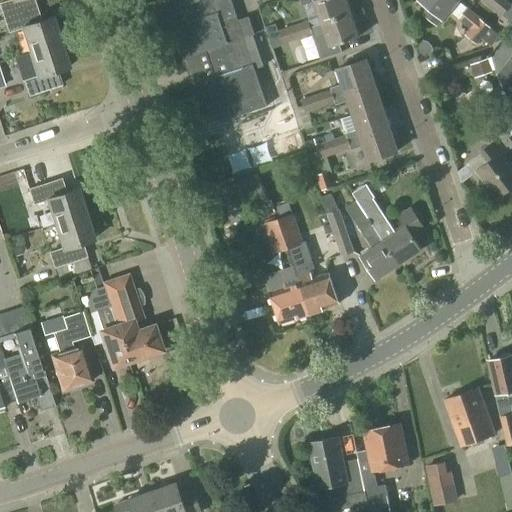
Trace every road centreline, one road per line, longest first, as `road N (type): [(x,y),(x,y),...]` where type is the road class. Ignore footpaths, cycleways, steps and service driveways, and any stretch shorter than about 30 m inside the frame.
road 1 (secondary): [(237,418),(138,113)]
road 2 (residential): [(476,292),(385,0)]
road 3 (tertiary): [(237,418),(367,366),(476,292)]
road 4 (tertiary): [(0,497),(237,418)]
road 5 (residential): [(0,159),(138,113)]
